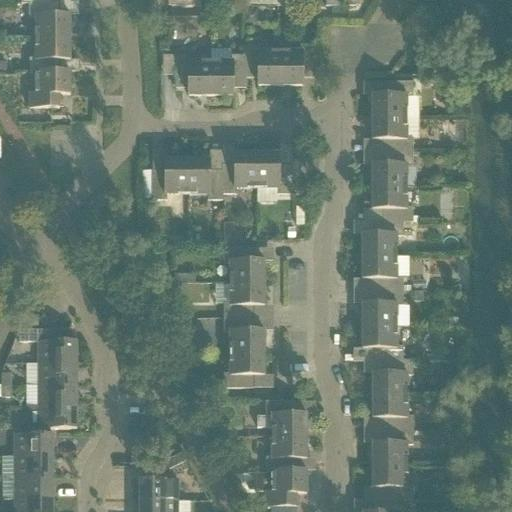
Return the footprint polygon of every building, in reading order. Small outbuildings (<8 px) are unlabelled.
[(200,8),(200,0),(170,0),(171,8),(200,8)] [(264,8),(264,0),(244,0),(245,8),(264,8)] [(264,0),(264,8),(282,8),(282,0),(264,0)] [(58,17),(58,4),(50,4),(28,4),(28,6),(28,19),(34,19),(34,39),(69,39),(69,17),(58,17)] [(244,13),(244,25),(250,25),(256,19),(257,13),(244,13)] [(69,62),(69,39),(34,39),(34,60),(28,60),(29,75),(34,75),(34,73),(59,73),(59,62),(69,62)] [(259,53),(259,47),(244,47),(244,57),(245,57),(245,77),(257,77),(257,88),(279,88),(279,53),(259,53)] [(315,77),(315,47),(300,47),(299,53),(279,53),(279,88),(302,88),(302,77),(315,77)] [(210,98),(210,63),(190,63),(189,57),(174,57),(174,87),(187,87),(187,98),(210,98)] [(245,87),(245,77),(245,57),(244,57),(230,57),(230,63),(210,63),(210,98),(232,98),(233,87),(245,87)] [(29,110),(59,110),(59,97),(69,97),(69,73),(59,73),(34,73),(34,75),(34,95),(29,95),(29,110)] [(412,99),(412,84),(382,84),(382,97),(371,97),(371,119),(405,119),(406,99),(412,99)] [(411,154),(411,140),(405,139),(405,119),(371,119),(371,142),(382,142),(382,154),(411,154)] [(411,168),(411,154),(382,154),(382,166),(371,166),(371,189),(404,189),(405,168),(411,168)] [(256,191),(256,156),(233,156),(233,167),(220,167),(220,172),(220,197),(222,197),(236,197),(236,191),(256,191)] [(279,166),(279,156),(256,156),(256,191),(276,191),(276,196),(291,196),(291,166),(279,166)] [(186,196),(187,162),(164,162),(164,173),(151,172),(151,202),(166,202),(166,196),(186,196)] [(209,172),(209,162),(187,162),(186,196),(207,197),(207,202),(222,203),(222,197),(220,197),(220,172),(209,172)] [(371,189),(371,211),(382,211),(382,223),(400,223),(400,224),(402,224),(410,224),(412,224),(412,209),(410,209),(404,209),(404,189),(371,189)] [(361,236),(361,259),(394,259),(394,238),(400,238),(402,238),(402,224),(400,224),(400,223),(382,223),(372,223),(372,236),(361,236)] [(223,243),(223,250),(231,250),(231,238),(223,238),(223,243)] [(263,285),(263,263),(253,263),(253,250),(231,250),(223,250),(223,265),(229,265),(229,285),(263,285)] [(394,279),(394,259),(361,259),(361,281),(372,281),(372,293),(400,293),(400,279),(394,279)] [(263,308),(263,285),(229,285),(229,306),(223,306),(223,320),(253,320),(253,308),(263,308)] [(362,328),(395,328),(394,308),(400,308),(400,293),(372,293),(372,305),(362,305),(362,328)] [(409,303),(422,303),(422,293),(409,294),(409,303)] [(175,302),(175,314),(186,313),(186,302),(175,302)] [(37,327),(37,317),(27,317),(27,327),(37,327)] [(263,355),(263,332),(253,332),(253,320),(223,320),(223,335),(229,335),(229,355),(263,355)] [(395,348),(395,328),(362,328),(362,351),(372,351),(372,364),(382,364),(382,375),(405,375),(405,377),(411,377),(411,362),(401,362),(401,348),(395,348)] [(52,343),(52,331),(18,331),(18,345),(37,345),(37,366),(76,366),(76,343),(52,343)] [(264,377),(263,355),(229,355),(229,375),(223,375),(223,390),(253,390),(253,378),(264,377)] [(37,387),(76,387),(76,366),(37,366),(37,387)] [(1,387),(10,387),(10,375),(1,375),(1,387)] [(405,398),(405,377),(405,375),(382,375),(372,375),(372,398),(405,398)] [(10,400),(10,387),(1,387),(0,399),(10,400)] [(37,409),(76,409),(76,387),(37,387),(37,409)] [(406,418),(405,398),(372,398),(372,420),(382,420),(382,432),(412,432),(412,418),(406,418)] [(256,418),(256,429),(271,429),(271,439),(306,439),(306,416),(295,416),(295,403),(265,403),(265,418),(256,418)] [(27,431),(76,431),(76,409),(37,409),(27,409),(27,431)] [(211,423),(204,427),(211,439),(218,435),(211,423)] [(372,467),(406,467),(406,447),(412,447),(412,432),(382,432),(382,445),(372,445),(372,467)] [(13,458),(52,458),(52,436),(13,436),(13,458)] [(306,461),(306,439),(271,439),(271,459),(265,459),(265,475),(295,475),(295,472),(295,461),(306,461)] [(224,442),(224,451),(236,451),(236,442),(224,442)] [(168,471),(179,466),(175,457),(164,463),(168,471)] [(13,480),(52,480),(52,458),(13,458),(13,480)] [(406,488),(406,467),(372,467),(372,490),(382,490),(383,501),(402,502),(402,503),(412,503),(412,487),(406,488)] [(255,475),(255,494),(265,494),(265,509),(295,509),(295,496),(306,496),(306,472),(295,472),(295,475),(265,475),(255,475)] [(14,502),(52,501),(52,480),(13,480),(14,502)] [(177,504),(177,481),(139,481),(139,504),(177,504)] [(13,511),(52,511),(52,501),(14,502),(13,511)] [(402,511),(402,503),(402,502),(383,501),(373,501),(372,511),(402,511)]
